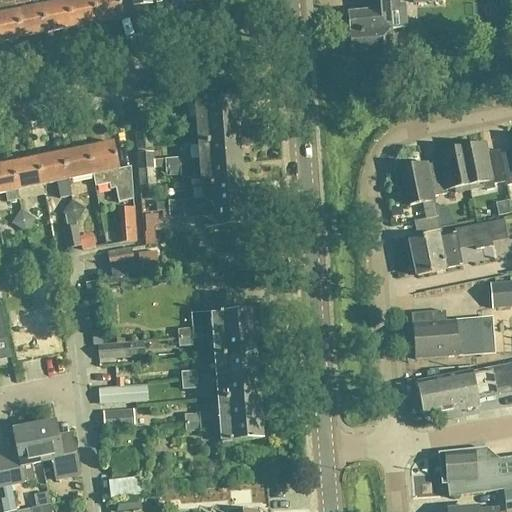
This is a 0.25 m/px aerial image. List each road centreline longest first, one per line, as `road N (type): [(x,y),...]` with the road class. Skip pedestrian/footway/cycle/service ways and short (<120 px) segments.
road 1 (residential): [(391,447),(372,196),(379,166),(398,144),(511,118)]
road 2 (tertiary): [(327,454),(296,49)]
road 3 (residential): [(0,109),(296,49)]
road 4 (residential): [(86,411),(67,274)]
road 5 (residential): [(391,447),(511,426)]
